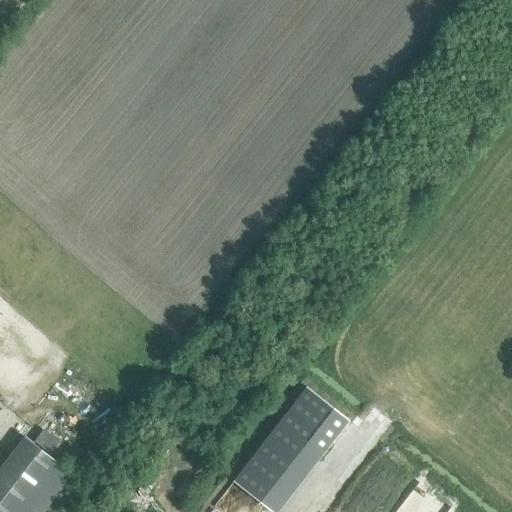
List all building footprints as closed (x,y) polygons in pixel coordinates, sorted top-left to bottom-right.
[(24,328),(3,364),(23,375),(44,340),(24,328)] [(319,459),(349,421),(308,389),(278,427),(309,451),(319,459)] [(171,432),(154,454),(161,459),(175,442),(197,459),(201,454),(178,436),(177,437),(171,432)] [(0,511),(43,511),(73,475),(23,436),(0,466),(0,511)] [(261,487),(251,483),(240,483),(230,487),(221,494),(216,504),(214,511),(276,511),(275,503),(270,494),(261,487)] [(422,490),(410,505),(420,511),(438,511),(443,505),(422,490)]
